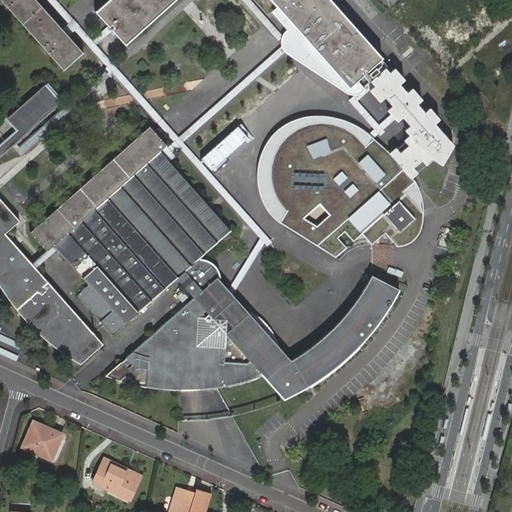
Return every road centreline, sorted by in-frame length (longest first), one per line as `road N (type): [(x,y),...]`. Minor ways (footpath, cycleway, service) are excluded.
road 1 (residential): [(18,382),(311,511)]
road 2 (secondary): [(509,206),(434,511)]
road 3 (secondary): [(473,511),(511,357)]
road 4 (unclassified): [(509,206),(493,307),(511,316)]
